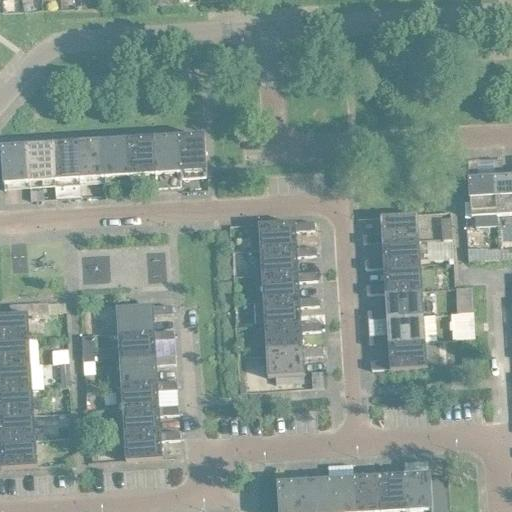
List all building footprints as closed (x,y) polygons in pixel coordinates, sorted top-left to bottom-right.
[(206,137),(181,139),(183,174),(208,172),(208,173),(210,173),(207,136),(206,136),(206,137)] [(181,139),(156,140),(158,175),(183,174),(181,139)] [(156,140),(131,142),(133,177),(158,175),(156,140)] [(131,142),(106,144),(108,178),(133,177),(131,142)] [(106,144),(81,145),(83,180),(108,178),(106,144)] [(81,145),(55,147),(58,182),(83,180),(81,145)] [(55,147),(30,148),(32,183),(58,182),(55,147)] [(32,183),(30,148),(5,150),(5,149),(4,149),(6,186),(8,186),(8,185),(32,183)] [(496,160),(497,180),(499,215),(511,214),(511,179),(506,180),(505,160),(496,160)] [(497,180),(481,181),(480,161),(471,162),(472,181),(471,181),(473,218),(475,218),(474,217),(499,215),(497,180)] [(46,190),(32,191),(33,201),(47,201),(46,190)] [(366,245),(386,244),(386,243),(421,241),(419,216),(420,216),(420,215),(383,217),(383,219),(384,219),(385,235),(365,236),(366,245)] [(454,219),(443,220),(445,241),(455,240),(454,219)] [(262,226),(264,251),(299,249),(298,232),(318,231),(317,222),(298,224),(298,223),(261,225),(261,226),(262,226)] [(368,270),(387,269),(422,266),(421,241),(386,243),(386,244),(387,260),(367,261),(368,270)] [(264,251),(265,276),(300,274),(299,258),(319,256),(318,247),(299,249),(264,251)] [(491,249),(470,250),(471,263),(501,261),(501,250),(491,251),(491,249)] [(511,249),(501,250),(501,261),(511,260),(511,249)] [(369,295),(389,294),(424,292),(422,266),(387,269),(388,285),(369,286),(369,295)] [(265,276),(267,301),(302,299),(301,283),(321,282),(320,273),(300,274),(265,276)] [(458,289),(458,290),(459,315),(474,314),(473,289),(458,289)] [(371,321),(391,319),(426,317),(424,292),(389,294),(390,310),(370,312),(371,321)] [(267,301),(268,327),(303,325),(303,324),(302,308),(322,307),(322,298),(302,299),(267,301)] [(52,304),(34,305),(35,320),(53,319),(52,315),(52,304)] [(120,310),(122,335),(157,333),(157,332),(156,316),(176,315),(175,306),(156,307),(156,306),(119,309),(119,310),(120,310)] [(0,342),(31,340),(30,315),(31,315),(31,314),(0,315),(0,342)] [(459,315),(453,315),(455,341),(462,341),(476,340),(475,317),(474,314),(459,315)] [(372,346),(392,344),(427,342),(426,317),(391,319),(392,336),(372,337),(372,346)] [(268,327),(270,352),(305,350),(305,349),(304,333),(324,332),(323,323),(303,324),(303,325),(268,327)] [(122,335),(123,360),(158,358),(158,357),(157,341),(177,340),(177,331),(157,332),(157,333),(122,335)] [(96,336),(85,337),(86,362),(98,362),(96,336)] [(0,367),(33,365),(31,340),(0,342),(0,367)] [(392,344),(393,361),(373,362),(374,371),(393,370),(430,368),(430,367),(429,367),(427,342),(392,344)] [(305,350),(270,352),(271,377),(270,377),(270,378),(278,378),(306,376),(307,376),(307,375),(306,375),(305,358),(325,357),(325,348),(305,349),(305,350)] [(71,350),(55,351),(55,364),(62,364),(72,363),(71,350)] [(123,360),(125,385),(160,383),(159,366),(179,365),(178,356),(158,357),(158,358),(123,360)] [(98,362),(86,362),(87,376),(99,375),(98,362)] [(0,392),(34,391),(33,365),(0,367),(0,392)] [(73,373),(62,374),(63,389),(74,388),(73,373)] [(306,376),(278,378),(278,386),(307,385),(306,376)] [(125,385),(126,410),(161,408),(160,391),(180,390),(180,381),(160,383),(125,385)] [(0,418),(1,418),(36,416),(34,391),(0,392),(0,400),(1,409),(0,409),(0,418)] [(126,410),(128,435),(163,433),(162,417),(182,415),(181,406),(161,408),(126,410)] [(0,443),(3,443),(37,441),(36,416),(1,418),(2,434),(0,434),(0,443)] [(163,433),(128,435),(129,460),(128,460),(128,462),(165,459),(165,458),(164,458),(163,442),(183,441),(183,432),(163,433)] [(3,443),(4,460),(0,459),(0,468),(3,469),(40,467),(40,466),(39,466),(37,441),(3,443)] [(432,476),(407,478),(408,511),(417,511),(434,511),(433,511),(434,511),(435,511),(433,475),(431,475),(432,476)] [(408,511),(407,478),(382,479),(383,511),(408,511)] [(383,511),(382,479),(357,481),(358,511),(383,511)] [(358,511),(357,481),(331,482),(333,511),(358,511)] [(333,511),(331,482),(306,484),(307,511),(333,511)] [(307,511),(306,484),(282,485),(281,484),(280,484),(281,511),(307,511)]
